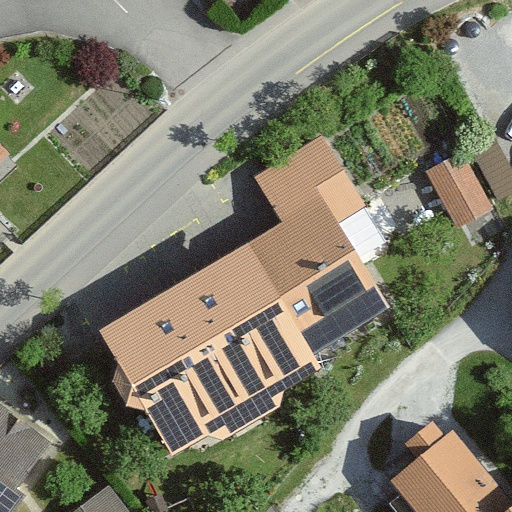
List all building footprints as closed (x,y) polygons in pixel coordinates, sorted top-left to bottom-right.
[(277,226),(90,333),(157,449),(378,322),(334,246),(389,215),(336,122),(246,174),(277,226)] [(511,167),(496,138),(469,152),(493,200),(511,190),(511,167)] [(449,150),(417,166),(453,233),(485,217),(449,150)] [(51,444),(0,405),(0,511),(11,511),(25,495),(17,489),(51,444)] [(441,443),(377,495),(390,511),(511,511),(511,495),(495,509),(441,443)] [(117,511),(97,485),(62,511),(117,511)]
